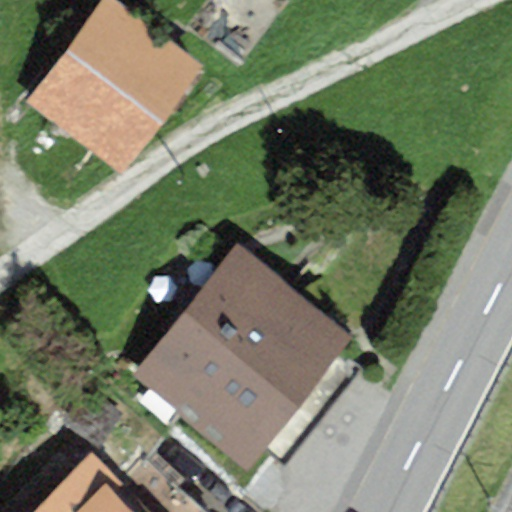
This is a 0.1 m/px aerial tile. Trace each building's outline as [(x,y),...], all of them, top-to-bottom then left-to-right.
[(189,57),(112,0),(102,0),(30,97),(113,159),(135,131),(189,57)] [(161,365),(246,434),(323,338),(237,269),(161,365)] [(84,392),(67,417),(101,439),(118,414),(84,392)] [(157,511),(167,511),(185,499),(153,457),(129,474),(157,511)] [(124,511),(90,477),(55,511),(124,511)]
